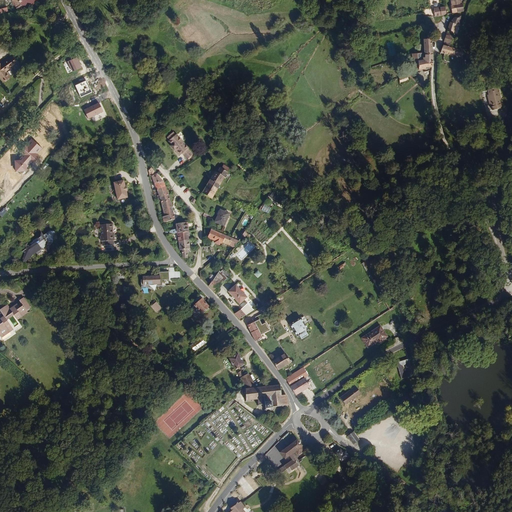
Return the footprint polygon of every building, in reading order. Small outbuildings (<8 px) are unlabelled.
[(461,5),(460,0),(452,0),(454,6),(451,6),(451,15),(458,14),(457,6),(461,5)] [(442,15),(442,6),(434,8),(435,16),(442,15)] [(433,8),(423,10),(425,17),(427,25),(435,23),(434,15),(434,14),(433,8)] [(462,25),(463,18),(456,17),(452,23),(450,22),(448,31),(455,32),(457,24),(462,25)] [(452,44),(455,32),(448,31),(444,43),(452,44)] [(432,67),(433,50),(433,38),(425,38),(424,59),(417,59),(417,69),(424,68),(424,69),(427,68),(427,67),(432,67)] [(454,55),(455,49),(451,48),(443,47),(441,53),(454,55)] [(467,58),(468,52),(455,49),(454,55),(467,58)] [(82,67),(78,57),(68,61),(72,71),(82,67)] [(0,77),(3,81),(8,78),(5,74),(8,71),(8,70),(16,64),(11,58),(0,66),(0,77)] [(92,92),(87,81),(76,86),(81,97),(92,92)] [(498,88),(489,90),(490,95),(491,95),(492,98),(490,98),(491,105),(493,104),(494,109),(503,107),(502,102),(503,102),(501,92),(499,92),(498,88)] [(103,112),(98,103),(84,110),(88,119),(103,112)] [(149,130),(144,133),(146,138),(150,142),(155,138),(149,130)] [(188,150),(175,135),(174,136),(172,133),(166,138),(171,145),(170,146),(173,150),(174,149),(180,157),(185,152),(187,150),(188,150)] [(44,148),(31,137),(20,150),(24,153),(19,158),(20,160),(15,160),(15,172),(27,171),(27,169),(36,159),(35,158),(44,148)] [(162,182),(157,171),(152,172),(150,172),(153,184),(162,182)] [(217,191),(225,179),(218,174),(213,181),(211,179),(207,185),(217,191)] [(123,181),(113,183),(114,188),(114,191),(114,194),(116,194),(117,200),(127,198),(126,192),(127,192),(125,187),(124,187),(123,181)] [(165,188),(162,182),(153,184),(155,191),(165,188)] [(211,200),(217,191),(207,185),(201,194),(211,200)] [(167,196),(165,188),(155,191),(157,199),(167,196)] [(270,197),(276,201),(279,195),(273,191),(270,197)] [(174,219),(169,201),(158,204),(161,215),(160,216),(161,220),(162,220),(163,222),(174,219)] [(269,214),(272,207),(264,204),(261,211),(269,214)] [(231,213),(221,209),(215,222),(225,226),(231,213)] [(101,242),(102,247),(113,246),(113,241),(112,241),(112,236),(113,236),(113,224),(101,225),(101,237),(100,237),(100,242),(101,242)] [(186,233),(183,224),(175,226),(176,231),(170,233),(171,237),(177,235),(186,233)] [(238,244),(229,240),(213,232),(209,234),(208,239),(233,251),(238,244)] [(188,242),(186,233),(177,235),(179,244),(188,242)] [(38,244),(25,253),(27,255),(25,260),(30,257),(31,255),(34,253),(36,251),(41,248),(44,252),(46,246),(49,244),(47,241),(48,234),(41,239),(39,236),(38,239),(35,241),(38,244)] [(191,251),(189,246),(188,242),(179,244),(181,253),(184,253),(186,259),(190,258),(188,252),(191,251)] [(368,260),(362,263),(365,269),(371,265),(368,260)] [(147,280),(142,280),(142,293),(148,293),(148,289),(156,289),(156,285),(166,285),(166,282),(171,282),(171,278),(180,278),(180,274),(175,275),(175,267),(169,267),(169,272),(160,272),(160,276),(152,276),(152,277),(147,278),(147,280)] [(233,282),(228,277),(229,276),(228,274),(226,275),(225,274),(223,276),(220,280),(227,286),(228,286),(233,282)] [(227,286),(220,280),(219,281),(216,285),(222,291),(227,286)] [(222,291),(216,285),(213,289),(218,294),(222,291)] [(240,286),(231,295),(235,299),(241,308),(251,300),(240,286)] [(0,335),(0,336),(2,338),(10,331),(8,328),(11,325),(5,318),(12,312),(17,319),(27,310),(25,309),(29,305),(22,296),(18,299),(18,300),(9,308),(5,304),(0,308),(0,311),(3,316),(0,318),(0,335)] [(205,298),(193,309),(202,318),(213,307),(205,298)] [(159,303),(156,307),(162,312),(166,308),(159,303)] [(250,315),(246,309),(238,316),(242,320),(250,315)] [(305,335),(304,333),(307,331),(300,320),(288,328),(295,338),(297,337),(299,340),(305,335)] [(259,328),(255,321),(248,326),(260,343),(266,339),(261,331),(259,328)] [(220,338),(237,327),(234,324),(218,335),(220,338)] [(389,337),(381,325),(362,338),(369,350),(389,337)] [(196,348),(208,340),(205,336),(203,334),(191,341),(196,348)] [(278,370),(293,360),(287,352),(272,361),(278,370)] [(241,363),(235,354),(227,359),(233,369),(241,363)] [(173,365),(182,361),(179,357),(172,362),(173,365)] [(399,380),(415,377),(411,358),(408,359),(399,362),(395,362),(399,380)] [(305,389),(310,386),(303,375),(305,373),(302,368),(284,379),(295,395),(305,389)] [(253,386),(244,372),(238,376),(245,387),(253,386)] [(244,387),(245,403),(258,402),(258,408),(263,407),(263,411),(272,411),(272,408),(288,407),(287,395),(281,396),(280,385),(244,387)] [(356,388),(340,398),(341,401),(344,405),(361,396),(356,388)] [(359,439),(353,432),(347,436),(353,444),(359,439)] [(305,450),(293,434),(287,439),(291,444),(280,453),(286,460),(290,457),(294,462),(289,466),(293,471),(301,465),(293,454),(296,452),(299,455),(305,450)] [(213,441),(209,445),(213,449),(217,444),(213,441)] [(341,462),(350,456),(344,451),(342,452),(340,449),(335,453),(341,462)] [(192,451),(190,453),(199,459),(200,456),(192,451)] [(321,472),(315,476),(323,487),(329,482),(321,472)] [(243,501),(227,511),(228,511),(246,511),(245,510),(244,511),(242,508),(245,506),(243,501)]
